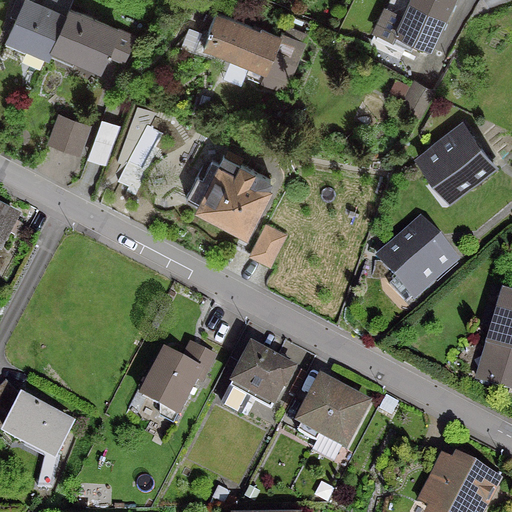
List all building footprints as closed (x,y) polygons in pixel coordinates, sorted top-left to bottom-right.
[(22,0),(6,36),(47,54),(67,9),(70,0),(41,0),(65,11),(62,17),(24,0),(22,0)] [(407,39),(426,48),(442,14),(412,0),(409,0),(402,17),(384,9),(373,33),(403,47),(407,39)] [(412,0),(442,14),(448,0),(412,0)] [(104,54),(121,61),(131,37),(67,9),(47,54),(47,55),(50,48),(98,69),(104,54)] [(205,31),(207,31),(201,45),(262,71),(258,82),(281,91),(302,42),(278,32),(277,36),(256,27),(255,30),(213,12),(205,31)] [(394,80),(388,94),(399,99),(406,85),(394,80)] [(413,82),(413,83),(399,109),(417,119),(431,93),(413,82)] [(75,153),(86,125),(58,115),(47,143),(75,153)] [(442,177),(454,192),(491,164),(461,125),(416,160),(431,179),(442,177)] [(264,189),(263,188),(268,179),(238,163),(237,163),(221,155),(216,164),(209,160),(200,178),(195,175),(183,198),(242,229),(264,189)] [(14,223),(15,220),(0,211),(0,248),(8,233),(14,236),(19,225),(14,223)] [(431,235),(419,222),(377,260),(394,278),(405,275),(418,289),(452,259),(431,235)] [(267,264),(282,236),(264,226),(248,255),(267,264)] [(511,296),(502,293),(486,345),(499,349),(489,384),(511,390),(511,296)] [(253,350),(249,348),(220,403),(240,414),(248,398),(268,409),(280,386),(282,387),(291,370),(292,367),(274,358),(273,360),(253,350)] [(134,393),(140,396),(175,414),(193,378),(198,381),(211,357),(196,349),(187,366),(163,353),(145,388),(139,384),(134,393)] [(342,446),(363,405),(319,382),(297,422),(300,423),(295,432),(313,441),(318,433),(342,446)] [(18,399),(2,383),(0,385),(0,429),(2,431),(44,452),(35,487),(48,488),(56,457),(53,456),(68,425),(36,409),(37,408),(34,406),(34,407),(18,399)] [(470,467),(466,474),(441,460),(429,483),(440,489),(431,506),(442,511),(469,511),(473,505),(480,509),(495,480),(470,467)]
